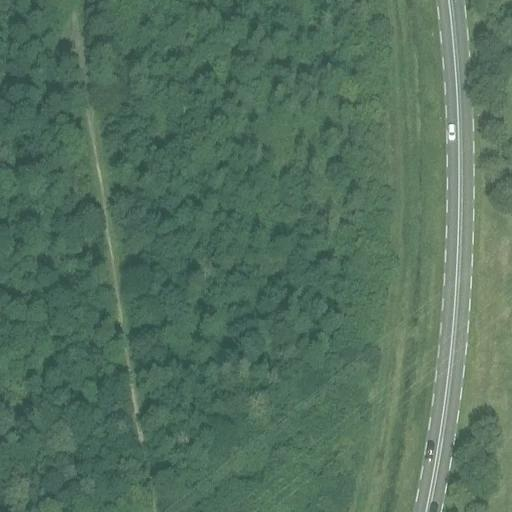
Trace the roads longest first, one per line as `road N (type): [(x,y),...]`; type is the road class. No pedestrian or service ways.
road 1 (unknown): [(76,0),(113,279),(156,511)]
road 2 (unknown): [(361,511),(400,333),(409,107),(397,0)]
road 3 (primary): [(424,511),(449,324),(453,145),(435,0)]
